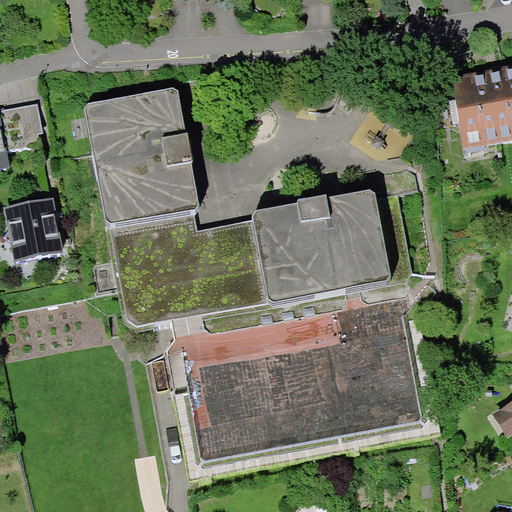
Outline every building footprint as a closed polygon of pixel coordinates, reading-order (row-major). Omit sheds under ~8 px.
[(511,69),(460,78),(474,161),(511,154),(511,69)] [(115,240),(199,224),(214,222),(190,94),(91,113),(115,240)] [(0,110),(0,116),(7,151),(40,144),(39,140),(38,134),(43,132),(37,103),(0,110)] [(0,116),(0,169),(10,168),(7,151),(0,116)] [(406,295),(388,201),(261,227),(278,316),(406,295)] [(60,206),(12,218),(27,277),(76,264),(60,206)] [(278,316),(261,227),(202,238),(199,224),(115,240),(132,328),(147,340),(161,338),(169,336),(278,316)] [(196,472),(431,428),(406,295),(278,316),(169,336),(196,472)] [(511,413),(500,421),(511,441),(511,413)]
